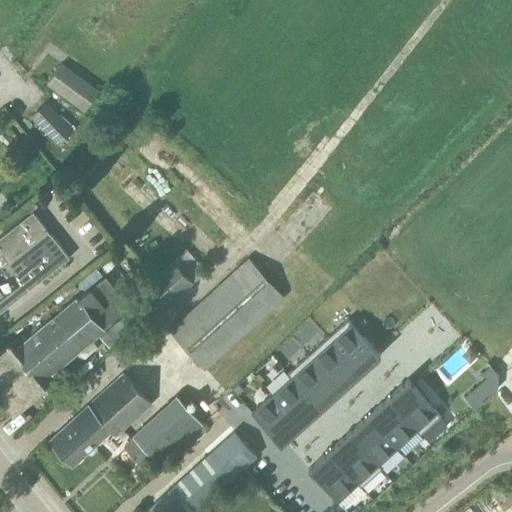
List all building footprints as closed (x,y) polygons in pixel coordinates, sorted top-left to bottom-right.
[(61,62),(46,84),(84,111),(99,90),(61,62)] [(45,101),(29,116),(57,146),(73,131),(45,101)] [(0,311),(67,257),(44,230),(30,211),(0,235),(0,311)] [(206,271),(185,248),(142,288),(163,310),(206,271)] [(283,298),(248,259),(169,330),(205,369),(283,298)] [(0,350),(0,397),(13,413),(56,377),(51,371),(129,306),(105,276),(16,349),(10,342),(0,350)] [(331,340),(360,373),(380,354),(351,322),(331,340)] [(331,340),(311,358),(340,391),(360,373),(331,340)] [(340,391),(311,358),(291,376),(321,408),(340,391)] [(475,408),(497,389),(498,373),(490,365),(482,373),(486,378),(465,397),(475,408)] [(122,371),(49,439),(72,465),(110,430),(115,436),(151,402),(122,371)] [(321,408),(291,376),(272,393),(301,426),(321,408)] [(417,429),(437,411),(408,378),(388,397),(417,429)] [(238,394),(243,389),(238,384),(233,388),(238,394)] [(272,393),(251,412),(280,444),(301,426),(272,393)] [(142,467),(152,458),(158,465),(202,424),(177,396),(132,436),(134,438),(124,447),(142,467)] [(388,397),(368,414),(397,447),(417,429),(388,397)] [(368,414),(348,432),(378,465),(397,447),(368,414)] [(194,511),(257,456),(236,432),(150,509),(152,511),(194,511)] [(348,432),(329,450),(358,482),(378,465),(348,432)] [(358,482),(329,450),(308,468),(338,501),(358,482)]
